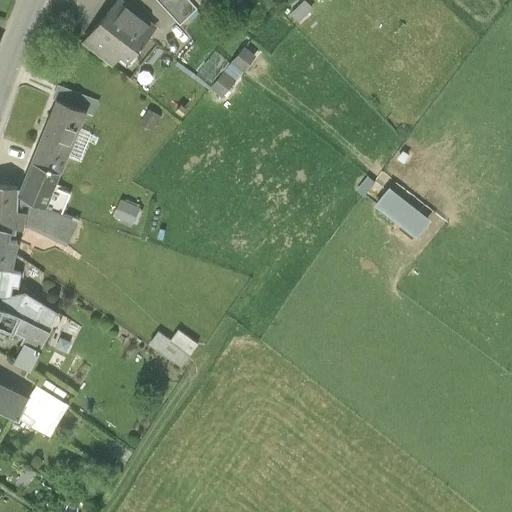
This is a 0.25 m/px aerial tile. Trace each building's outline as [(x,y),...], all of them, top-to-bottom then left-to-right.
[(120,0),(118,0),(84,43),(111,65),(119,55),(127,61),(155,27),(120,0)] [(197,7),(190,0),(158,0),(180,23),(197,7)] [(255,55),(244,46),(211,85),(222,94),(255,55)] [(52,99),(56,100),(86,112),(93,115),(99,102),(57,85),(52,99)] [(56,100),(31,163),(60,175),(86,112),(56,100)] [(181,102),(173,111),(181,119),(189,110),(181,102)] [(159,116),(149,110),(140,125),(151,131),(159,116)] [(46,209),(60,175),(31,163),(17,197),(46,209)] [(0,185),(0,226),(9,231),(16,233),(16,228),(25,229),(25,222),(26,212),(17,211),(17,197),(18,187),(0,185)] [(417,237),(431,219),(389,187),(375,205),(417,237)] [(117,215),(139,223),(146,205),(124,196),(117,215)] [(46,209),(17,197),(17,211),(26,212),(25,222),(68,242),(79,221),(46,209)] [(0,226),(0,266),(12,269),(18,244),(8,242),(9,231),(0,226)] [(0,266),(0,307),(13,311),(18,290),(20,272),(12,269),(0,266)] [(22,343),(24,345),(39,352),(51,330),(13,311),(0,307),(0,329),(1,326),(26,337),(22,343)] [(198,344),(178,330),(171,341),(158,332),(149,345),(181,367),(198,344)] [(30,369),(39,352),(24,345),(15,361),(30,369)] [(0,408),(18,417),(28,397),(0,383),(0,408)] [(37,383),(28,397),(18,417),(51,434),(69,404),(37,383)] [(25,489),(35,472),(22,464),(12,480),(25,489)]
